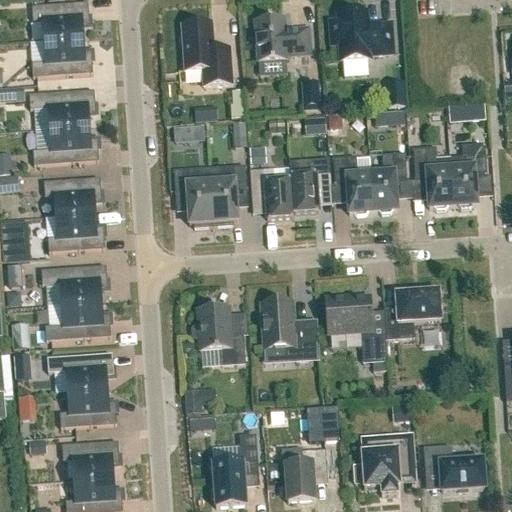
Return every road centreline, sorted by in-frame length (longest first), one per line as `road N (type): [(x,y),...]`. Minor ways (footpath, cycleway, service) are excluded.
road 1 (residential): [(511,286),(499,246),(146,270)]
road 2 (residential): [(127,0),(146,270)]
road 3 (residential): [(146,270),(163,511)]
